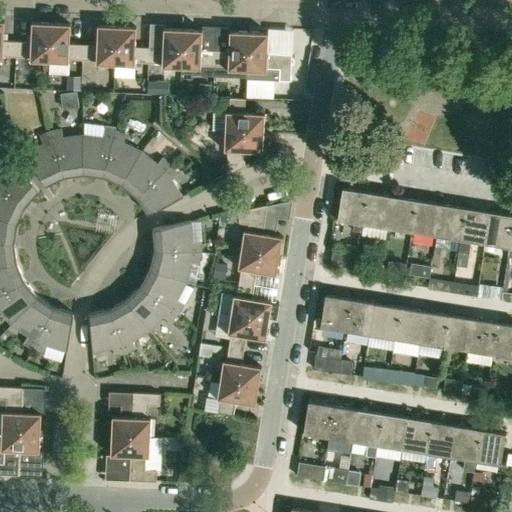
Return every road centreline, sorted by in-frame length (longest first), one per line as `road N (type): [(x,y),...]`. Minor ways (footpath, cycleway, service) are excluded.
road 1 (residential): [(124,498),(222,502),(258,487),(315,158)]
road 2 (residential): [(79,385),(82,301),(90,274),(115,247),(249,172),(315,158)]
road 3 (residential): [(511,16),(336,9)]
road 4 (residential): [(511,199),(356,174)]
road 5 (residential): [(315,158),(336,9)]
road 6 (residential): [(336,9),(188,4)]
